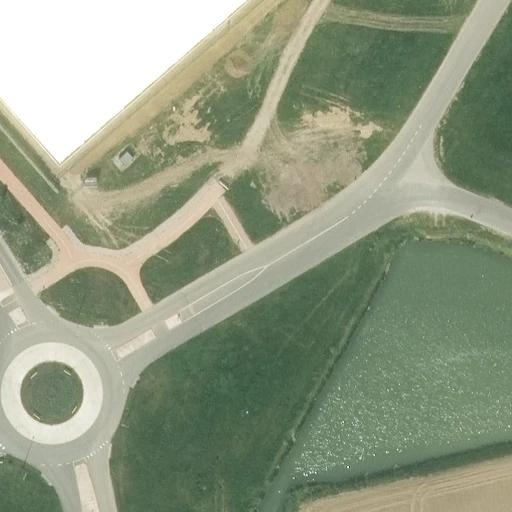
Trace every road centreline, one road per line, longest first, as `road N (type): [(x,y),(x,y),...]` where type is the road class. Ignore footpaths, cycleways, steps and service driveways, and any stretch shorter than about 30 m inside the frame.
road 1 (unclassified): [(211,300),(341,221),(385,179)]
road 2 (unclassified): [(385,179),(494,0)]
road 3 (unclassified): [(107,385),(186,331),(211,300)]
road 4 (unclassified): [(211,300),(171,305),(91,352)]
road 5 (unclassified): [(511,221),(385,179)]
